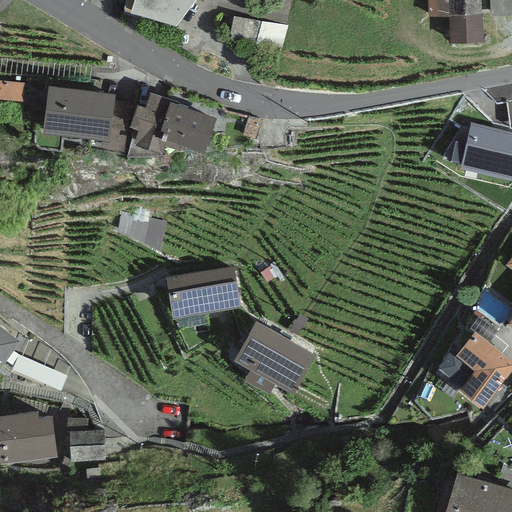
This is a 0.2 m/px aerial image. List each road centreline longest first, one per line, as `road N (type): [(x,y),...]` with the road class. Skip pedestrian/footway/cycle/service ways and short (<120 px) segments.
road 1 (residential): [(511,74),(354,103),(273,104),(151,58),(51,0)]
road 2 (residential): [(0,303),(75,351),(139,407)]
